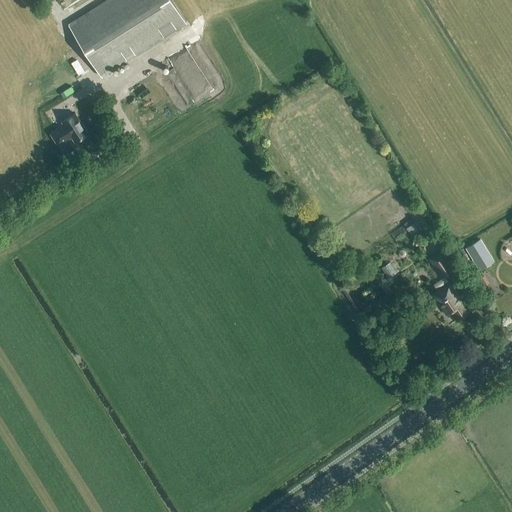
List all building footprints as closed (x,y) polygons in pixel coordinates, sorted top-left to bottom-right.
[(172,0),(108,0),(69,25),(101,76),(186,22),(172,0)] [(158,76),(153,78),(158,88),(163,86),(158,76)] [(50,133),(57,145),(71,137),(75,142),(88,134),(75,113),(62,121),(64,125),(50,133)] [(426,214),(417,220),(423,230),(433,224),(426,214)] [(406,228),(413,238),(423,230),(416,220),(406,228)] [(480,240),(466,248),(479,269),(493,261),(480,240)] [(442,278),(454,269),(441,249),(428,258),(442,278)] [(398,257),(392,261),(398,270),(404,266),(398,257)] [(388,278),(396,273),(390,262),(382,267),(388,278)] [(484,276),(479,279),(483,285),(488,283),(484,276)] [(458,319),(468,312),(449,284),(433,295),(447,314),(452,310),(458,319)]
